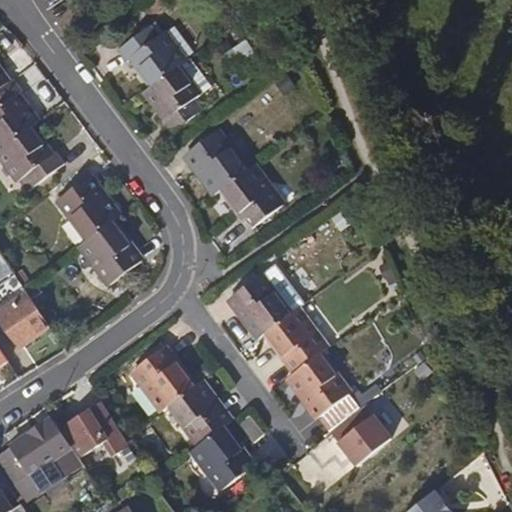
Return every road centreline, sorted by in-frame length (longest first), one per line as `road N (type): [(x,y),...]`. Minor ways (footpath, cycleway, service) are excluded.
road 1 (residential): [(17,0),(186,230),(180,286)]
road 2 (residential): [(180,286),(163,307),(0,415)]
road 3 (residential): [(180,286),(295,444)]
